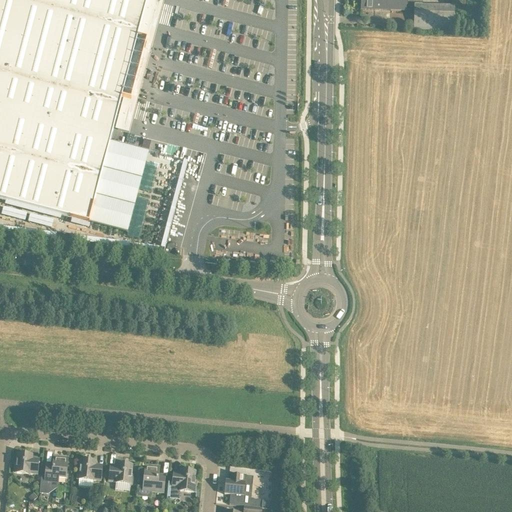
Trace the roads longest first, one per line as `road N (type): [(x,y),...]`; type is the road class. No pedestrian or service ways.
road 1 (unclassified): [(297,296),(0,256)]
road 2 (residential): [(0,471),(7,438),(23,434),(194,451),(211,470),(208,511)]
road 3 (tertiary): [(321,279),(325,0)]
road 4 (tertiary): [(324,511),(320,327)]
